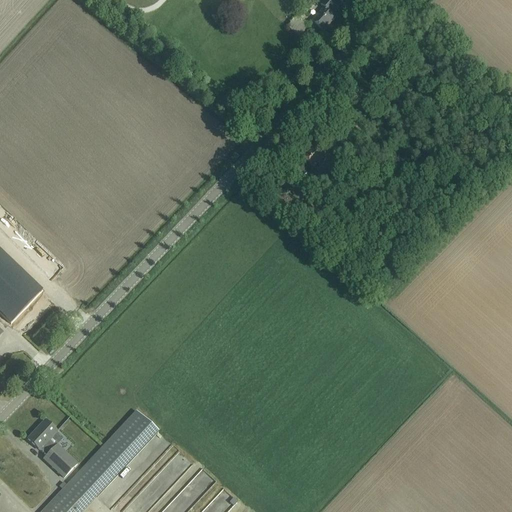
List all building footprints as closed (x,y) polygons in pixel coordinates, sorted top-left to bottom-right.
[(324,8),(312,22),(323,32),(336,18),(332,14),(344,0),(325,0),(321,5),(324,8)] [(299,16),(289,26),(301,37),(310,27),(299,16)] [(324,163),(330,158),(319,144),(303,157),(312,168),(322,160),(324,163)] [(0,250),(0,314),(11,324),(31,303),(42,291),(0,250)] [(83,511),(158,433),(136,412),(42,511),(83,511)] [(40,451),(47,457),(46,457),(49,460),(52,457),(57,462),(52,468),(64,479),(77,465),(57,446),(63,439),(56,433),(57,432),(45,421),(28,440),(39,451),(40,451)] [(204,468),(163,511),(189,511),(218,481),(204,468)] [(224,489),(202,511),(222,511),(226,509),(228,511),(230,511),(239,503),(224,489)]
